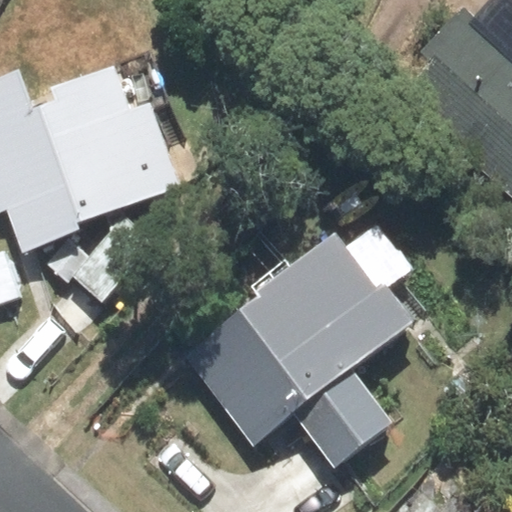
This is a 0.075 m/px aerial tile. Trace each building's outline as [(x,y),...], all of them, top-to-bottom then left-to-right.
[(511,65),(471,28),(407,96),(511,192),(511,65)] [(119,98),(0,141),(0,174),(27,247),(172,194),(145,120),(129,126),(119,98)] [(150,268),(124,239),(69,290),(95,319),(150,268)] [(400,340),(340,256),(199,356),(260,440),(400,340)] [(396,450),(367,424),(321,474),(350,501),(396,450)]
